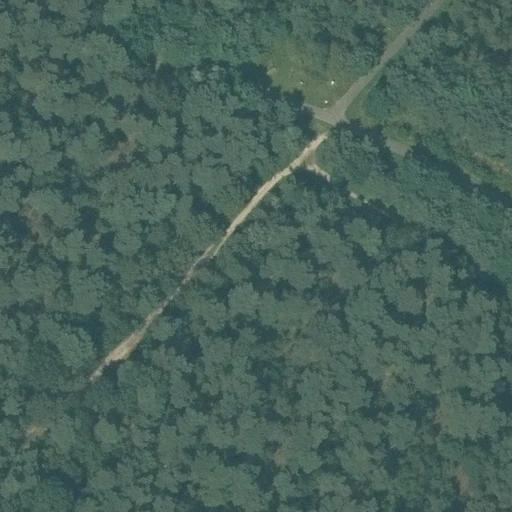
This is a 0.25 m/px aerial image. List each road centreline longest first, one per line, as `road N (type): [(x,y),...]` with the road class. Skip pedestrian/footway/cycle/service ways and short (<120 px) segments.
road 1 (track): [(297,158),(0,463)]
road 2 (track): [(511,320),(479,268),(297,158)]
